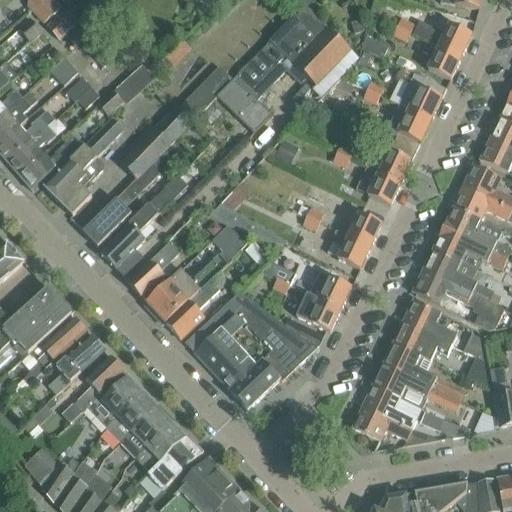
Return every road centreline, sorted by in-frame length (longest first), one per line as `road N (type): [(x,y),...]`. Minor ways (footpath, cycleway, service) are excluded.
road 1 (residential): [(253,455),(322,390),(451,136),(503,0)]
road 2 (residential): [(253,455),(28,214),(0,195)]
road 3 (residential): [(332,511),(363,481),(511,454)]
